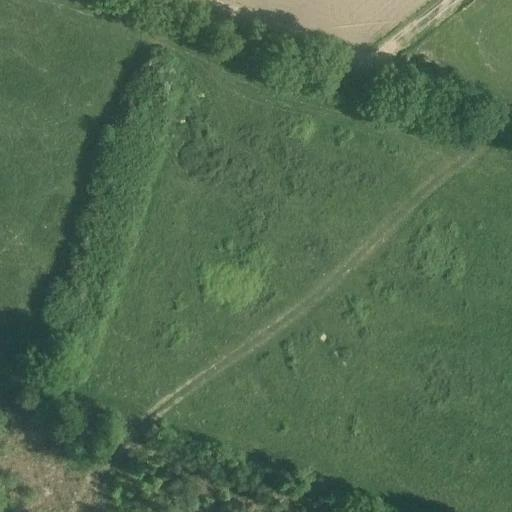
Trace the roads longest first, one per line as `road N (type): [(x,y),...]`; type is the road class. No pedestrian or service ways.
road 1 (track): [(195,0),(376,65)]
road 2 (track): [(376,65),(511,113)]
